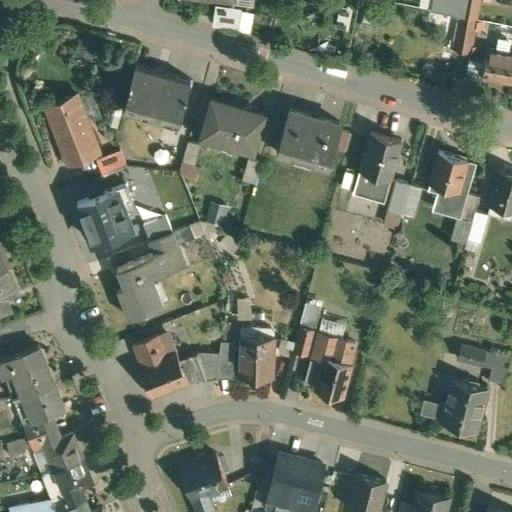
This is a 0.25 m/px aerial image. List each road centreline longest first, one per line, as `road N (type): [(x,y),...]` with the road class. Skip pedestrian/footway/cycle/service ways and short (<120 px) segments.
road 1 (residential): [(121,445),(216,413),(260,411),(511,476)]
road 2 (residential): [(147,25),(511,128)]
road 3 (residential): [(65,309),(0,138)]
road 4 (residential): [(121,445),(65,309)]
